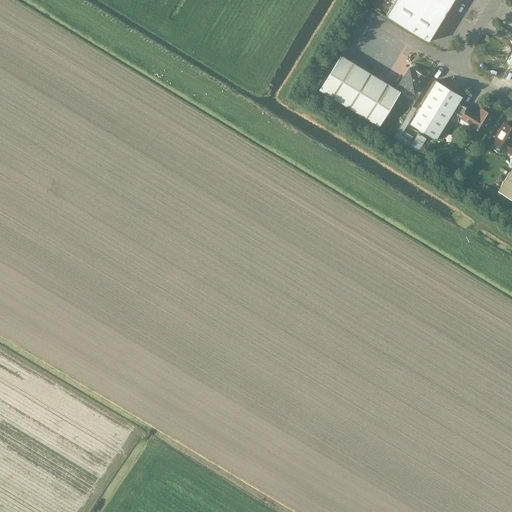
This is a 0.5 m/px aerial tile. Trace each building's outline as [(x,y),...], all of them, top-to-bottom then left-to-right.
[(394,0),(385,16),(427,42),(452,0),(394,0)] [(491,39),(487,46),(493,51),(498,44),(491,39)] [(339,55),(319,89),(378,126),(380,123),(399,92),(399,91),(395,89),(382,81),(339,55)] [(408,68),(395,89),(399,91),(402,86),(413,94),(424,77),(414,71),(408,68)] [(435,139),(451,112),(457,102),(461,96),(435,81),(409,123),(435,139)] [(480,108),(477,113),(457,102),(451,112),(460,117),(459,118),(470,124),(469,125),(482,133),(493,116),(480,108)] [(492,143),(489,147),(498,152),(500,149),(505,152),(505,151),(511,154),(511,144),(510,143),(511,139),(511,127),(503,122),(491,142),(492,143)] [(397,137),(412,143),(415,137),(400,130),(397,137)] [(511,166),(497,191),(502,194),(511,199),(511,166)]
